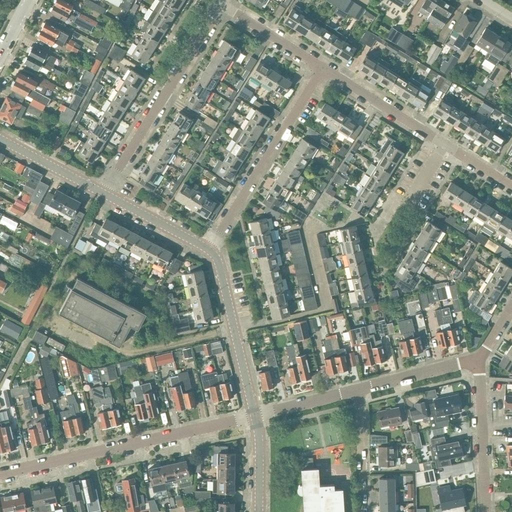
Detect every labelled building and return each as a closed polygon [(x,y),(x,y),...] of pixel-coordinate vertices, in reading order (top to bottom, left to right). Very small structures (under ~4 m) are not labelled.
[(56,0),(54,5),(95,27),(97,23),(80,14),(80,13),(71,9),(73,5),(63,0),(56,0)] [(105,9),(87,0),(85,0),(83,4),(103,15),(105,9)] [(105,0),(106,1),(118,7),(118,6),(128,11),(133,0),(105,0)] [(171,21),(177,11),(164,2),(160,0),(159,0),(153,10),(171,21)] [(165,0),(164,2),(177,11),(178,10),(179,10),(182,5),(181,4),(184,1),(184,0),(183,0),(165,0)] [(342,11),(349,0),(341,0),(337,7),(342,11)] [(350,0),(349,0),(342,11),(348,14),(355,3),(350,0)] [(428,17),(438,0),(424,0),(418,11),(428,17)] [(440,0),(438,0),(428,17),(426,19),(441,28),(453,8),(440,0)] [(353,17),(360,6),(355,3),(348,14),(353,17)] [(279,4),(273,15),(279,19),(285,8),(279,4)] [(294,29),(303,15),(305,11),(294,4),(283,22),(294,29)] [(95,27),(54,5),(50,13),(64,21),(66,17),(73,21),(72,22),(77,24),(76,25),(85,29),(85,28),(91,31),(93,26),(95,27)] [(360,6),(353,17),(358,20),(365,9),(360,6)] [(164,32),(171,21),(153,10),(146,21),(164,32)] [(469,42),(465,39),(476,22),(463,14),(453,29),(459,33),(452,45),(463,51),(467,44),(469,42)] [(313,22),(303,15),(294,29),(305,35),(313,22)] [(305,35),(315,42),(326,24),(315,18),(313,22),(305,35)] [(158,42),(164,32),(146,21),(140,31),(158,42)] [(65,42),(69,35),(45,22),(41,30),(55,37),(65,42)] [(115,22),(112,27),(118,30),(121,25),(115,22)] [(315,42),(326,48),(334,35),(336,31),(326,24),(315,42)] [(402,34),(391,28),(385,38),(396,44),(402,34)] [(488,51),(498,36),(485,28),(475,43),(488,51)] [(41,30),(37,38),(52,46),(53,42),(62,47),(65,42),(55,37),(41,30)] [(365,44),(372,33),(367,30),(359,41),(365,44)] [(151,53),(158,42),(140,31),(139,32),(144,34),(138,44),(151,53)] [(334,35),(326,48),(336,55),(344,42),(347,38),(336,31),(334,35)] [(98,44),(108,49),(114,38),(106,33),(102,40),(100,39),(98,44)] [(372,33),(365,44),(370,48),(375,40),(385,47),(388,43),(379,37),(372,33)] [(403,34),(397,44),(407,51),(413,41),(403,34)] [(488,51),(484,58),(496,65),(500,58),(500,59),(510,43),(498,36),(488,51)] [(78,50),(80,46),(70,40),(68,44),(78,50)] [(217,50),(231,59),(235,61),(240,53),(239,50),(237,49),(237,48),(224,40),(217,50)] [(344,42),(336,55),(347,62),(355,48),(344,42)] [(388,43),(385,47),(393,51),(395,48),(388,43)] [(423,59),(432,64),(441,48),(433,43),(423,59)] [(68,44),(66,48),(76,54),(78,50),(68,44)] [(98,44),(95,51),(98,52),(94,58),(97,60),(101,62),(108,50),(98,44)] [(151,53),(138,44),(131,56),(144,64),(151,53)] [(473,48),(467,44),(463,51),(457,61),(463,65),(473,48)] [(112,50),(123,57),(126,52),(115,45),(112,50)] [(28,55),(53,68),(58,60),(33,46),(28,55)] [(404,58),(406,54),(398,49),(396,53),(404,58)] [(123,57),(112,50),(108,56),(119,63),(123,57)] [(217,50),(211,61),(224,69),(231,59),(217,50)] [(53,68),(28,55),(24,63),(38,71),(40,66),(60,76),(62,73),(53,68)] [(368,75),(376,61),(365,55),(357,68),(368,75)] [(407,60),(414,65),(417,61),(409,56),(407,60)] [(247,69),(250,71),(257,60),(251,57),(245,67),(247,69)] [(376,61),(368,75),(378,81),(387,68),(389,64),(379,58),(376,61)] [(94,75),(101,62),(97,60),(90,72),(94,75)] [(218,80),(224,69),(211,61),(204,71),(218,80)] [(448,75),(453,67),(445,61),(440,70),(448,75)] [(270,69),(259,62),(250,77),(251,77),(261,83),(260,83),(261,84),(262,82),(270,69)] [(417,66),(425,71),(427,67),(419,63),(417,66)] [(492,84),(503,67),(497,63),(487,80),(492,84)] [(503,67),(492,84),(498,87),(509,70),(503,67)] [(397,75),(387,68),(378,81),(389,88),(397,75)] [(124,80),(138,89),(145,78),(131,69),(124,80)] [(250,71),(247,69),(242,77),(246,79),(250,71)] [(262,82),(272,89),(281,75),(270,69),(262,82)] [(428,73),(436,78),(438,74),(430,69),(428,73)] [(15,80),(43,95),(47,88),(52,90),(60,94),(62,89),(55,85),(38,76),(36,80),(20,71),(15,80)] [(87,71),(81,82),(88,86),(94,75),(90,72),(87,71)] [(204,71),(198,82),(211,90),(218,80),(204,71)] [(281,75),(272,89),(283,95),(291,82),(281,75)] [(408,81),(397,75),(389,88),(399,95),(408,81)] [(430,104),(439,90),(446,79),(440,75),(434,87),(431,91),(429,95),(425,101),(430,104)] [(399,95),(410,101),(421,84),(410,77),(408,81),(399,95)] [(100,80),(97,78),(91,89),(94,91),(100,80)] [(446,79),(439,90),(444,93),(451,82),(446,79)] [(43,95),(15,80),(11,89),(25,97),(26,96),(47,107),(51,100),(43,96),(44,95),(43,95)] [(131,99),(138,89),(124,80),(118,91),(131,99)] [(239,89),(244,82),(241,80),(236,87),(239,89)] [(204,101),(211,90),(198,82),(191,92),(204,101)] [(75,87),(72,93),(82,99),(89,87),(81,83),(77,89),(75,87)] [(421,84),(410,101),(420,108),(425,101),(431,91),(421,84)] [(94,91),(91,89),(85,100),(89,102),(94,91)] [(125,109),(131,99),(118,91),(111,101),(125,109)] [(251,98),(244,94),(240,91),(238,95),(249,102),(251,98)] [(204,101),(191,92),(184,103),(197,112),(204,101)] [(2,106),(21,117),(26,107),(6,97),(2,106)] [(443,119),(451,105),(441,98),(432,112),(443,119)] [(79,111),(83,113),(89,102),(85,100),(79,111)] [(260,108),(262,105),(254,100),(252,103),(260,108)] [(118,120),(125,109),(111,101),(105,112),(118,120)] [(227,101),(222,108),(226,110),(230,103),(227,101)] [(262,105),(260,108),(271,115),(275,109),(264,102),(262,105)] [(327,123),(335,110),(324,103),(316,116),(327,123)] [(29,104),(26,110),(38,117),(42,111),(29,104)] [(462,112),(451,105),(443,119),(453,125),(462,112)] [(21,117),(2,106),(0,109),(0,117),(11,123),(14,117),(19,120),(21,117)] [(61,111),(57,119),(69,125),(76,112),(66,107),(63,113),(61,111)] [(249,120),(262,128),(269,117),(256,109),(249,120)] [(346,116),(335,110),(327,123),(337,130),(346,116)] [(83,113),(79,111),(74,122),(77,124),(83,113)] [(227,121),(232,114),(228,111),(224,119),(227,121)] [(112,131),(118,120),(105,112),(98,122),(112,131)] [(172,123),(185,131),(192,120),(179,112),(172,123)] [(472,118),(462,112),(453,125),(464,132),(472,118)] [(203,121),(214,128),(218,123),(207,116),(203,121)] [(337,130),(348,136),(354,140),(362,127),(346,116),(337,130)] [(464,132),(475,138),(483,125),(472,118),(464,132)] [(249,120),(242,130),(256,139),(262,128),(249,120)] [(214,128),(203,121),(200,127),(211,134),(214,128)] [(77,124),(74,122),(68,133),(72,135),(77,124)] [(105,141),(112,131),(98,122),(92,132),(105,141)] [(221,132),(225,124),(222,122),(217,129),(221,132)] [(172,123),(165,133),(179,142),(185,131),(172,123)] [(493,132),(483,125),(475,138),(485,145),(493,132)] [(320,134),(309,127),(305,133),(316,140),(320,134)] [(238,128),(231,138),(236,141),(249,149),(256,139),(242,130),(238,128)] [(363,143),(370,132),(364,128),(358,139),(363,143)] [(493,132),(485,145),(496,152),(500,145),(503,146),(509,136),(501,131),(496,128),(493,132)] [(92,132),(85,143),(98,152),(105,141),(92,132)] [(165,133),(159,144),(172,152),(179,142),(165,133)] [(56,136),(50,148),(55,151),(61,139),(56,136)] [(388,137),(379,152),(396,163),(403,153),(398,149),(401,145),(388,137)] [(329,143),(321,138),(319,142),(326,147),(329,143)] [(295,149),(308,158),(315,147),(302,139),(295,149)] [(91,162),(98,152),(85,143),(80,140),(74,151),(78,154),(91,162)] [(200,151),(205,143),(202,141),(197,149),(200,151)] [(236,141),(229,151),(243,160),(249,149),(236,141)] [(355,152),(360,145),(356,142),(351,150),(355,152)] [(207,153),(212,145),(209,143),(204,150),(207,153)] [(159,144),(152,154),(166,162),(172,152),(159,144)] [(66,151),(61,148),(58,154),(63,157),(66,151)] [(302,168),(308,158),(295,149),(289,160),(302,168)] [(236,170),(243,160),(229,151),(223,162),(236,170)] [(380,160),(376,165),(390,174),(396,163),(379,152),(377,151),(374,156),(380,160)] [(348,163),(353,155),(349,153),(345,160),(348,163)] [(152,154),(146,165),(159,173),(166,162),(152,154)] [(205,156),(202,154),(197,161),(201,163),(205,156)] [(236,170),(223,162),(222,162),(218,160),(212,170),(216,173),(229,181),(236,170)] [(289,160),(282,170),(295,179),(301,182),(304,178),(298,174),(302,168),(289,160)] [(340,162),(336,160),(332,167),(335,170),(340,162)] [(343,163),(338,170),(342,173),(346,166),(343,163)] [(194,167),(201,172),(203,169),(196,164),(194,167)] [(152,184),(159,173),(146,165),(139,175),(142,177),(139,183),(153,191),(156,187),(152,184)] [(383,184),(390,174),(376,165),(369,176),(383,184)] [(38,183),(39,181),(42,175),(26,167),(22,175),(38,183)] [(282,170),(275,181),(289,189),(295,179),(282,170)] [(214,175),(206,171),(204,174),(212,179),(214,175)] [(175,183),(179,185),(185,175),(182,173),(175,183)] [(377,194),(383,184),(369,176),(363,186),(377,194)] [(224,189),(228,184),(217,177),(213,183),(216,184),(224,189)] [(22,191),(31,196),(37,184),(28,180),(22,191)] [(39,181),(38,183),(29,200),(31,201),(38,205),(39,202),(44,193),(48,185),(39,181)] [(275,181),(269,191),(282,199),(289,189),(275,181)] [(453,202),(461,189),(450,182),(442,195),(453,202)] [(179,185),(175,183),(170,191),(174,193),(179,185)] [(185,204),(194,189),(183,183),(175,198),(185,204)] [(325,192),(329,194),(333,187),(329,184),(325,192)] [(370,205),(377,194),(363,186),(357,196),(370,205)] [(205,196),(194,189),(185,204),(196,211),(205,196)] [(472,195),(461,189),(453,202),(463,209),(472,195)] [(48,193),(43,202),(60,211),(68,196),(56,190),(53,195),(48,193)] [(276,210),(282,199),(269,191),(262,202),(266,205),(276,210)] [(315,201),(320,194),(317,192),(312,199),(315,201)] [(24,209),(30,197),(24,194),(20,201),(17,199),(14,204),(24,209)] [(463,209),(474,215),(482,202),(472,195),(463,209)] [(60,211),(72,217),(75,218),(68,232),(73,235),(84,214),(76,210),(80,202),(68,196),(60,211)] [(205,196),(196,211),(207,218),(211,210),(216,213),(219,210),(222,204),(213,198),(211,200),(205,196)] [(357,196),(350,207),(363,216),(370,205),(357,196)] [(33,213),(39,216),(45,205),(39,202),(38,205),(33,213)] [(309,212),(314,204),(310,202),(305,210),(309,212)] [(474,215),(484,222),(493,209),(482,202),(474,215)] [(14,204),(12,209),(14,211),(13,212),(21,216),(24,209),(14,204)] [(280,213),(276,210),(266,205),(263,210),(277,219),(280,213)] [(303,220),(307,215),(296,208),(292,213),(303,220)] [(484,222),(495,229),(503,215),(493,209),(484,222)] [(444,216),(436,211),(434,215),(442,220),(444,216)] [(495,229),(505,235),(511,224),(511,220),(503,215),(495,229)] [(109,239),(117,224),(106,218),(101,227),(96,224),(90,235),(106,244),(109,239)] [(252,234),(269,230),(266,218),(249,222),(252,234)] [(451,221),(447,218),(445,221),(452,226),(457,220),(454,218),(451,221)] [(434,240),(441,230),(443,231),(446,225),(435,219),(432,224),(427,221),(421,232),(434,240)] [(128,230),(117,224),(109,239),(120,245),(128,230)] [(465,229),(457,224),(455,228),(463,233),(465,229)] [(68,246),(73,235),(68,232),(56,226),(49,238),(67,248),(68,246)] [(358,238),(355,226),(340,229),(343,242),(358,238)] [(139,235),(128,230),(120,245),(131,251),(139,235)] [(272,242),(269,230),(252,234),(255,246),(272,242)] [(287,239),(300,236),(299,230),(286,233),(287,239)] [(476,236),(468,231),(466,235),(473,240),(476,236)] [(421,232),(414,242),(427,251),(434,240),(421,232)] [(316,235),(319,247),(326,246),(323,233),(316,235)] [(131,251),(142,257),(150,241),(139,235),(131,251)] [(289,245),(302,242),(300,236),(287,239),(289,245)] [(343,242),(346,254),(361,250),(358,238),(343,242)] [(486,243),(478,238),(476,241),(484,246),(486,243)] [(81,252),(86,255),(92,243),(87,240),(81,252)] [(142,257),(153,262),(161,247),(150,241),(142,257)] [(255,246),(258,258),(275,254),(272,242),(255,246)] [(302,242),(289,245),(290,251),(303,248),(302,242)] [(421,261),(427,251),(414,242),(407,253),(421,261)] [(497,249),(489,244),(487,248),(494,253),(497,249)] [(153,262),(164,268),(169,271),(176,258),(171,255),(172,253),(161,247),(153,262)] [(292,257),(305,254),(303,248),(290,251),(292,257)] [(472,250),(469,248),(464,255),(467,257),(472,250)] [(346,254),(348,266),(364,262),(361,250),(346,254)] [(476,250),(471,258),(474,260),(479,252),(476,250)] [(507,256),(500,251),(497,255),(505,259),(507,256)] [(414,272),(421,261),(407,253),(401,263),(414,272)] [(258,258),(261,271),(278,267),(275,254),(258,258)] [(293,263),(306,260),(305,254),(292,257),(293,263)] [(176,258),(169,271),(175,274),(181,261),(176,258)] [(461,268),(466,260),(462,258),(457,266),(461,268)] [(295,269),(307,266),(306,260),(293,263),(295,269)] [(464,268),(468,271),(473,263),(469,261),(464,268)] [(494,272),(507,280),(511,271),(511,268),(500,261),(494,272)] [(348,266),(351,278),(367,274),(364,262),(348,266)] [(410,278),(414,272),(401,263),(394,274),(398,276),(394,281),(399,288),(402,290),(410,292),(416,282),(413,279),(410,278)] [(307,266),(295,269),(296,275),(309,272),(307,266)] [(261,271),(264,283),(281,279),(278,267),(261,271)] [(454,278),(459,271),(456,268),(451,276),(454,278)] [(187,286),(204,282),(202,270),(185,274),(187,286)] [(462,271),(457,279),(461,281),(466,273),(462,271)] [(297,282),(310,278),(309,272),(296,275),(297,282)] [(500,291),(507,280),(494,272),(487,283),(500,291)] [(351,278),(354,290),(370,286),(367,274),(351,278)] [(145,314),(97,288),(77,278),(72,288),(66,285),(61,295),(61,296),(64,291),(68,294),(59,312),(109,339),(108,340),(119,346),(130,326),(137,330),(145,314)] [(299,287),(312,284),(310,278),(297,282),(299,287)] [(264,283),(267,295),(283,291),(281,279),(264,283)] [(457,279),(455,284),(457,296),(458,299),(462,297),(460,289),(464,283),(461,281),(457,279)] [(207,294),(204,282),(187,286),(190,298),(207,294)] [(328,287),(330,295),(338,294),(335,282),(331,283),(328,283),(328,287)] [(493,301),(500,291),(487,283),(480,293),(493,301)] [(300,294),(313,291),(312,284),(299,287),(300,294)] [(451,298),(457,296),(455,284),(448,285),(448,286),(451,298)] [(158,293),(162,295),(166,287),(162,285),(158,293)] [(370,286),(354,290),(358,307),(375,303),(374,298),(373,299),(370,286)] [(444,286),(436,288),(439,301),(447,299),(444,286)] [(438,301),(436,289),(427,291),(429,303),(438,301)] [(493,301),(480,293),(475,290),(468,302),(471,304),(468,308),(479,315),(482,310),(487,312),(493,301)] [(267,295),(270,307),(286,303),(283,291),(267,295)] [(302,299),(314,296),(313,291),(300,294),(302,299)] [(426,292),(419,294),(422,308),(429,307),(426,292)] [(190,298),(193,310),(210,306),(207,294),(190,298)] [(303,305),(316,302),(314,296),(302,299),(303,305)] [(316,302),(303,305),(305,312),(317,309),(316,302)] [(270,307),(273,319),(289,315),(286,303),(270,307)] [(210,306),(193,310),(196,323),(213,319),(210,306)] [(441,309),(449,345),(460,342),(456,328),(450,329),(449,323),(452,322),(449,307),(441,309)] [(441,309),(435,311),(438,326),(440,325),(442,332),(436,333),(439,347),(449,345),(441,309)] [(326,317),(329,333),(334,332),(331,320),(336,319),(336,322),(344,320),(342,313),(326,317)] [(425,326),(421,313),(415,314),(418,327),(425,326)] [(307,320),(309,330),(324,327),(323,324),(326,324),(324,315),(316,317),(316,318),(307,320)] [(404,321),(412,353),(422,351),(419,337),(414,338),(412,332),(414,331),(411,318),(404,320),(404,321)] [(297,340),(309,337),(304,320),(292,323),(297,340)] [(187,321),(174,324),(176,334),(190,331),(187,321)] [(388,334),(384,321),(378,322),(381,336),(388,334)] [(384,321),(388,334),(394,333),(392,322),(386,324),(385,321),(384,321)] [(412,353),(404,321),(397,322),(400,334),(403,333),(404,340),(398,342),(402,356),(412,353)] [(12,322),(6,333),(17,338),(22,328),(12,322)] [(270,329),(271,333),(272,336),(275,335),(275,332),(277,331),(277,335),(289,332),(287,325),(270,329)] [(375,362),(369,338),(367,339),(364,326),(349,330),(353,345),(360,344),(365,365),(375,362)] [(43,345),(46,339),(47,336),(36,331),(32,339),(43,345)] [(330,339),(337,371),(348,369),(344,354),(339,356),(337,350),(339,349),(335,334),(329,336),(330,339)] [(369,338),(375,362),(385,360),(380,340),(375,341),(374,336),(369,337),(369,338)] [(337,371),(330,339),(322,340),(325,352),(329,351),(330,358),(324,359),(327,374),(337,371)] [(222,353),(220,341),(210,343),(212,355),(222,353)] [(202,345),(205,357),(212,355),(209,343),(202,345)] [(511,344),(505,355),(505,356),(500,365),(511,372),(511,344)] [(46,357),(50,349),(43,345),(38,353),(46,357)] [(295,357),(292,345),(285,346),(289,360),(291,360),(292,367),(286,368),(290,382),(301,380),(295,357)] [(190,347),(182,349),(184,357),(192,355),(190,347)] [(277,366),(273,350),(265,352),(269,368),(277,366)] [(157,365),(173,361),(171,352),(155,356),(157,365)] [(353,352),(346,354),(350,367),(356,366),(353,352)] [(295,357),(301,380),(311,378),(305,354),(295,357)] [(157,369),(153,356),(145,358),(148,372),(157,369)] [(59,400),(48,357),(39,359),(50,402),(59,400)] [(120,370),(136,367),(135,360),(119,364),(120,370)] [(113,365),(99,369),(102,381),(116,377),(113,365)] [(82,386),(79,374),(78,369),(71,371),(72,375),(70,376),(73,388),(82,386)] [(100,382),(97,370),(90,371),(93,383),(100,382)] [(256,371),(258,381),(260,381),(262,389),(273,386),(270,370),(261,372),(261,370),(256,371)] [(192,391),(189,380),(187,371),(177,374),(178,375),(180,384),(186,408),(196,405),(192,391)] [(222,399),(217,375),(216,372),(201,376),(204,389),(209,387),(212,401),(222,399)] [(226,373),(221,374),(217,375),(222,399),(233,396),(229,382),(224,383),(223,380),(227,379),(226,373)] [(186,408),(180,384),(178,375),(169,377),(171,386),(167,387),(169,396),(172,395),(175,410),(186,408)] [(11,397),(9,390),(8,384),(10,380),(6,378),(0,390),(3,391),(7,408),(13,406),(12,397),(11,397)] [(158,414),(155,400),(158,400),(156,391),(152,392),(150,383),(141,385),(148,416),(158,414)] [(44,385),(38,386),(38,389),(35,390),(38,404),(48,402),(44,385)] [(136,397),(134,398),(135,404),(134,404),(138,419),(148,416),(141,385),(134,387),(136,397)] [(11,397),(12,397),(22,394),(23,398),(22,399),(25,409),(28,409),(29,414),(32,428),(27,430),(31,444),(40,442),(27,386),(9,390),(11,397)] [(40,442),(50,440),(46,425),(44,414),(38,415),(37,413),(36,407),(32,408),(32,406),(34,405),(33,402),(35,402),(33,395),(29,396),(27,386),(40,442)] [(102,389),(101,386),(90,388),(94,403),(98,403),(99,407),(101,406),(103,412),(97,413),(101,428),(111,425),(102,389)] [(102,389),(111,425),(121,423),(118,409),(113,410),(111,404),(112,403),(109,390),(106,391),(106,388),(102,389)] [(434,402),(426,405),(429,420),(431,429),(449,425),(447,413),(461,410),(457,394),(434,399),(434,402)] [(73,395),(67,397),(70,410),(69,410),(75,434),(85,432),(81,417),(76,418),(74,412),(79,411),(76,402),(75,403),(73,395)] [(429,420),(426,405),(425,401),(415,404),(416,408),(410,409),(412,420),(423,417),(423,421),(429,420)] [(393,424),(394,425),(402,424),(398,408),(377,412),(381,427),(393,424)] [(66,436),(75,434),(69,410),(60,412),(66,436)] [(16,448),(9,420),(0,422),(0,426),(2,434),(6,450),(16,448)] [(411,432),(411,430),(404,431),(407,442),(413,441),(412,434),(411,432)] [(418,432),(412,434),(413,441),(420,440),(418,432)] [(383,435),(371,434),(372,443),(391,442),(383,442),(383,435)] [(444,436),(430,439),(431,445),(435,445),(438,460),(435,460),(436,467),(451,463),(450,457),(462,455),(462,457),(463,457),(459,439),(445,442),(444,436)] [(227,446),(219,446),(219,453),(218,453),(218,466),(234,467),(235,453),(227,453),(227,446)] [(397,452),(396,447),(379,447),(379,465),(395,465),(395,452),(397,452)] [(185,461),(173,463),(177,479),(184,477),(185,479),(190,478),(185,461)] [(173,463),(161,466),(165,482),(172,480),(172,482),(178,481),(177,479),(173,463)] [(165,484),(165,482),(161,466),(148,469),(151,481),(152,487),(154,492),(166,489),(165,484)] [(234,479),(234,467),(218,466),(217,479),(234,479)] [(431,468),(420,470),(421,478),(433,476),(431,468)] [(319,485),(318,470),(318,469),(301,470),(302,485),(299,485),(298,487),(298,493),(300,494),(303,494),(303,511),(342,511),(341,491),(342,491),(342,490),(334,490),(334,484),(319,485)] [(91,478),(80,480),(84,500),(85,500),(87,511),(100,511),(96,489),(93,489),(91,478)] [(124,491),(128,511),(131,511),(138,511),(149,511),(148,501),(147,501),(147,498),(143,498),(143,495),(137,496),(134,478),(122,481),(123,482),(117,484),(115,486),(116,491),(118,493),(124,491)] [(380,491),(394,491),(393,478),(380,479),(380,491)] [(217,479),(212,479),(212,492),(234,493),(234,479),(217,479)] [(81,498),(78,481),(67,483),(71,501),(81,498)] [(53,486),(42,489),(46,511),(52,511),(50,503),(56,502),(53,486)] [(461,489),(450,491),(449,486),(438,488),(442,509),(465,504),(461,489)] [(38,506),(38,511),(46,511),(42,489),(31,491),(34,507),(38,506)] [(394,503),(394,491),(380,491),(380,504),(394,503)] [(22,511),(21,511),(21,509),(26,508),(23,493),(12,495),(13,504),(14,504),(15,511),(22,511)] [(12,495),(1,497),(3,511),(15,511),(14,504),(13,504),(12,495)] [(170,507),(168,498),(168,497),(161,499),(163,505),(166,505),(167,509),(171,509),(170,507)] [(155,511),(158,511),(154,500),(148,501),(149,511),(155,511)] [(233,511),(234,503),(218,503),(218,511),(233,511)] [(380,504),(380,511),(394,511),(394,503),(380,504)]
